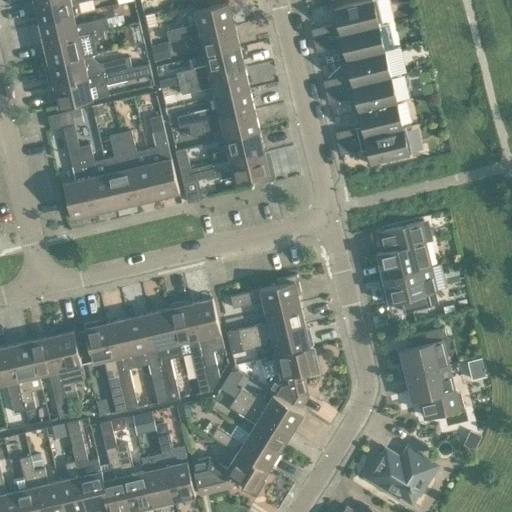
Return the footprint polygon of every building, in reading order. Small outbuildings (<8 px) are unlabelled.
[(35,0),(40,19),(74,11),(82,9),(80,0),(35,0)] [(185,23),(168,27),(171,39),(187,35),(186,32),(235,21),(230,0),(222,0),(196,6),(199,20),(185,23)] [(333,21),(313,26),(316,37),(381,22),(376,0),(354,0),(336,4),(339,14),(336,15),(333,19),(333,21)] [(74,11),(40,19),(45,40),(102,27),(110,25),(108,14),(91,18),(91,19),(77,22),(74,11)] [(140,18),(129,21),(134,42),(145,39),(140,18)] [(171,39),(153,43),(155,53),(189,45),(204,41),(206,52),(241,43),(235,21),(186,32),(187,35),(171,39)] [(381,22),(316,37),(318,48),(339,43),(339,47),(343,48),(347,47),(349,56),(387,47),(381,22)] [(102,27),(45,40),(50,61),(84,53),(92,52),(99,50),(96,37),(104,35),(102,27)] [(195,65),(178,69),(178,72),(180,80),(246,64),(241,43),(206,52),(209,62),(195,65)] [(346,73),(325,78),(328,89),(394,73),(387,47),(349,56),(351,66),(348,67),(347,67),(345,70),(346,73)] [(48,64),(47,66),(49,74),(51,75),(53,75),(55,82),(104,71),(104,72),(132,65),(129,54),(118,56),(108,59),(100,60),(93,54),(92,52),(84,53),(50,61),(50,63),(48,64)] [(104,71),(55,82),(60,104),(94,96),(109,93),(107,81),(152,70),(150,61),(132,65),(104,72),(104,71)] [(246,64),(180,80),(183,91),(200,87),(200,86),(214,83),(216,93),(251,85),(246,64)] [(178,72),(160,77),(162,84),(180,80),(178,72)] [(394,73),(328,89),(330,100),(351,95),(351,98),(354,100),(356,99),(359,99),(361,108),(400,99),(394,73)] [(188,111),(179,113),(181,123),(190,121),(190,122),(256,106),(251,85),(216,93),(216,94),(208,96),(211,106),(205,107),(188,111)] [(357,124),(337,129),(340,140),(406,124),(400,99),(361,108),(363,117),(359,118),(357,121),(357,124)] [(103,100),(93,102),(95,113),(106,110),(103,100)] [(82,105),(73,107),(76,120),(85,118),(82,105)] [(256,106),(190,122),(193,133),(210,129),(210,128),(224,125),(226,136),(261,128),(256,106)] [(72,107),(49,113),(52,126),(64,123),(75,121),(72,107)] [(158,143),(147,146),(159,194),(181,189),(173,154),(172,154),(165,123),(162,110),(151,113),(154,126),(158,143)] [(75,121),(64,123),(70,146),(74,163),(77,177),(65,180),(73,214),(96,209),(80,143),(75,121)] [(406,124),(340,140),(342,151),(363,146),(364,149),(367,151),(371,150),(373,160),(412,151),(406,124)] [(132,127),(121,129),(138,199),(159,194),(147,146),(137,148),(132,127)] [(229,146),(214,150),(216,159),(216,160),(266,149),(261,128),(226,136),(229,146)] [(116,153),(105,155),(109,169),(117,204),(138,199),(121,129),(111,132),(116,153)] [(80,143),(96,209),(117,204),(109,169),(105,155),(95,158),(91,141),(80,143)] [(186,144),(177,146),(182,167),(182,168),(192,166),(191,165),(186,144)] [(192,166),(182,168),(184,179),(185,179),(219,171),(221,176),(235,173),(237,181),(257,176),(257,178),(259,179),(274,176),(276,174),(272,159),(270,158),(268,158),(266,149),(216,160),(216,159),(191,165),(192,166)] [(201,186),(187,189),(190,199),(203,196),(201,186)] [(390,246),(379,249),(385,274),(432,263),(426,238),(434,236),(428,215),(385,225),(387,234),(390,246)] [(432,263),(385,274),(391,300),(402,297),(405,309),(440,300),(437,288),(439,288),(432,263)] [(262,285),(232,292),(234,304),(265,297),(267,307),(301,299),(300,292),(303,289),(299,271),(278,275),(279,281),(262,285)] [(214,294),(192,300),(204,349),(209,371),(212,385),(221,372),(215,347),(215,346),(225,344),(222,329),(214,294)] [(172,304),(171,304),(179,339),(181,350),(192,347),(196,366),(198,374),(202,389),(213,386),(212,385),(209,371),(204,349),(192,300),(185,301),(182,298),(173,300),(172,304)] [(240,326),(228,328),(231,339),(306,321),(301,299),(267,307),(270,318),(240,326)] [(171,304),(150,309),(170,396),(180,394),(171,352),(181,350),(179,339),(171,304)] [(150,309),(129,314),(140,362),(150,359),(154,376),(159,399),(170,396),(150,309)] [(108,319),(128,404),(128,407),(139,404),(130,366),(130,364),(140,362),(129,314),(127,315),(108,319)] [(98,317),(85,320),(86,324),(94,359),(105,356),(112,386),(117,409),(127,407),(128,407),(128,404),(108,319),(101,321),(98,317)] [(306,321),(231,339),(233,350),(245,347),(265,342),(268,344),(270,353),(278,351),(312,343),(310,336),(313,333),(311,325),(307,323),(306,321)] [(413,343),(402,346),(408,371),(450,361),(444,338),(448,331),(446,323),(411,331),(413,343)] [(75,327),(53,332),(66,390),(67,389),(77,387),(75,378),(83,376),(86,373),(83,361),(75,327)] [(53,332),(32,337),(40,371),(50,369),(57,399),(69,397),(67,389),(66,390),(53,332)] [(32,337),(11,342),(25,400),(25,399),(27,406),(37,404),(35,397),(33,387),(43,384),(40,371),(32,337)] [(11,342),(0,344),(0,380),(8,379),(15,409),(27,406),(25,399),(25,400),(11,342)] [(278,373),(272,383),(302,402),(308,391),(306,390),(303,375),(322,370),(318,352),(313,351),(312,343),(278,351),(282,372),(278,373)] [(450,361),(408,371),(414,397),(426,394),(430,414),(466,405),(463,390),(455,385),(450,361)] [(227,374),(222,384),(230,389),(231,389),(234,383),(233,378),(227,374)] [(243,384),(237,394),(293,429),(305,409),(275,391),(269,401),(243,384)] [(237,394),(231,403),(257,419),(251,429),(281,448),(293,429),(237,394)] [(69,397),(57,399),(61,413),(72,411),(69,397)] [(123,414),(113,416),(115,427),(126,425),(123,414)] [(79,416),(68,419),(71,432),(77,457),(89,506),(96,504),(97,507),(99,508),(109,506),(108,502),(110,501),(104,477),(105,476),(103,467),(92,469),(79,416)] [(168,418),(157,421),(160,432),(171,430),(168,418)] [(211,418),(205,428),(213,433),(219,423),(211,418)] [(68,419),(54,422),(57,435),(71,432),(68,419)] [(219,423),(213,433),(239,449),(269,467),(281,448),(251,429),(245,439),(219,423)] [(471,426),(464,441),(476,446),(483,432),(471,426)] [(171,430),(160,432),(167,462),(175,497),(197,491),(189,457),(186,442),(174,444),(171,430)] [(112,465),(103,467),(105,476),(104,477),(110,501),(108,502),(109,506),(111,511),(113,511),(112,511),(125,511),(127,510),(126,508),(133,506),(118,442),(116,433),(105,436),(112,465)] [(118,442),(133,506),(139,505),(140,507),(142,508),(152,506),(154,503),(153,502),(154,502),(146,467),(136,470),(129,439),(118,442)] [(385,449),(371,472),(402,491),(408,495),(425,468),(431,473),(437,463),(410,446),(403,457),(396,452),(394,455),(386,449),(385,449)] [(41,449),(32,452),(36,466),(45,464),(41,449)] [(214,458),(195,462),(201,488),(228,482),(231,477),(257,493),(267,478),(265,473),(269,467),(239,449),(228,467),(214,458)] [(28,484),(18,487),(23,511),(45,511),(35,467),(36,466),(32,452),(21,454),(28,484)] [(0,455),(0,506),(1,511),(23,511),(18,487),(8,489),(1,459),(0,455)] [(71,474),(60,477),(68,511),(89,506),(77,457),(67,459),(71,474)] [(167,462),(146,467),(154,502),(175,497),(167,462)] [(36,466),(35,467),(45,511),(64,511),(68,511),(60,477),(49,479),(46,464),(45,464),(36,466)] [(361,511),(349,504),(343,511),(383,511),(368,503),(362,511),(361,511)]
